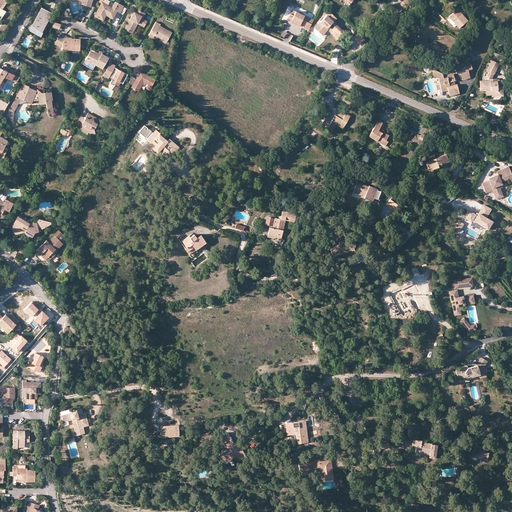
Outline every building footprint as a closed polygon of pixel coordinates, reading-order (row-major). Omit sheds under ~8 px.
[(117,11),(120,13),(124,6),(115,1),(112,6),(102,1),(94,15),(103,19),(106,14),(113,18),(117,11)] [(36,29),(42,32),(52,13),(41,7),(32,25),(36,27),(36,29)] [(138,22),(145,26),(148,20),(144,17),(146,12),(136,7),(125,28),(132,32),(138,22)] [(448,17),(458,28),(466,20),(460,13),(462,11),(459,7),(448,17)] [(476,15),(470,8),(466,12),(472,19),(476,15)] [(304,25),(308,17),(291,9),(288,18),(304,25)] [(341,36),(345,32),(334,21),(336,18),(330,11),(320,22),(323,25),(318,31),(322,35),(327,30),(328,29),(327,28),(329,26),(332,23),(334,26),(332,28),(341,36)] [(311,24),(313,19),(308,17),(304,25),(303,28),(308,30),(310,27),(311,24)] [(287,20),(303,28),(304,25),(288,18),(287,20)] [(160,24),(156,22),(149,35),(153,37),(154,35),(166,42),(171,32),(159,25),(160,24)] [(323,25),(320,22),(314,28),(318,31),(323,25)] [(40,35),(42,32),(36,29),(36,27),(32,25),(29,29),(40,35)] [(337,39),(341,36),(332,28),(329,26),(327,28),(328,29),(327,30),(337,39)] [(360,44),(365,39),(358,32),(353,38),(360,44)] [(61,33),(55,44),(60,47),(63,47),(68,47),(68,50),(80,50),(80,39),(71,39),(71,38),(67,38),(66,36),(61,33)] [(432,44),(431,46),(438,51),(439,48),(438,47),(439,45),(433,41),(431,44),(432,44)] [(100,54),(99,54),(94,51),(93,53),(90,51),(85,60),(95,66),(95,64),(102,68),(109,58),(101,53),(100,54)] [(491,78),(492,78),(499,63),(491,59),(486,70),(488,71),(486,75),(487,76),(487,79),(479,80),(480,90),(486,90),(486,95),(492,95),(492,93),(498,92),(498,91),(503,91),(502,80),(496,81),(491,81),(491,78)] [(95,66),(85,60),(83,63),(93,69),(95,66)] [(463,70),(467,69),(471,68),(469,60),(453,65),(454,70),(462,68),(463,70)] [(125,79),(127,75),(114,67),(113,69),(110,66),(107,71),(110,74),(109,76),(112,78),(109,83),(114,86),(115,85),(118,87),(120,83),(122,84),(124,82),(125,79)] [(2,68),(0,67),(0,83),(4,77),(12,80),(15,74),(8,71),(4,70),(2,68)] [(452,73),(445,75),(445,76),(442,77),(441,72),(433,68),(431,73),(437,76),(438,78),(437,78),(438,83),(435,84),(437,92),(440,91),(441,91),(446,89),(448,95),(458,92),(455,84),(455,83),(452,84),(451,80),(454,79),(452,73)] [(445,73),(445,75),(452,73),(459,71),(461,78),(469,76),(467,69),(463,70),(462,68),(454,70),(445,73)] [(132,77),(128,84),(132,86),(131,88),(132,88),(134,91),(138,91),(141,85),(143,86),(145,84),(150,87),(154,80),(145,75),(145,76),(143,78),(141,77),(140,79),(138,78),(136,77),(136,79),(132,77)] [(42,93),(38,94),(35,94),(36,91),(29,88),(23,100),(27,102),(31,103),(32,101),(39,100),(39,102),(40,103),(46,101),(46,106),(47,107),(50,107),(50,108),(52,107),(51,98),(52,98),(51,89),(48,89),(46,92),(42,93)] [(9,108),(14,111),(17,105),(22,103),(27,102),(23,100),(16,96),(9,108)] [(382,108),(378,115),(382,117),(386,110),(382,108)] [(334,117),(332,115),(329,113),(322,124),(329,128),(331,124),(335,126),(336,124),(343,129),(351,116),(345,113),(345,114),(336,109),(334,113),(336,114),(334,117)] [(95,127),(99,120),(87,113),(83,121),(80,120),(76,126),(79,128),(78,130),(87,134),(88,133),(95,137),(94,130),(95,127)] [(80,120),(83,121),(81,115),(76,124),(75,126),(75,131),(78,130),(79,128),(76,126),(80,120)] [(382,139),(386,141),(389,135),(383,132),(382,133),(378,131),(380,128),(383,122),(378,120),(369,136),(380,143),(382,139)] [(138,132),(145,138),(151,131),(144,125),(138,132)] [(160,149),(170,158),(179,147),(169,139),(167,141),(159,134),(160,133),(156,129),(153,132),(146,140),(153,147),(152,149),(156,152),(160,149)] [(425,164),(427,168),(431,167),(431,169),(437,167),(436,164),(439,163),(440,165),(448,162),(445,154),(435,157),(434,154),(427,157),(428,159),(424,160),(425,164)] [(503,181),(504,182),(507,181),(511,178),(511,175),(511,172),(509,168),(498,173),(499,176),(499,178),(496,179),(496,177),(489,180),(490,183),(483,185),(487,194),(492,193),(492,194),(494,194),(496,197),(502,195),(499,189),(503,188),(501,184),(500,182),(503,181)] [(342,179),(348,173),(345,170),(339,176),(342,179)] [(367,196),(366,199),(375,202),(376,198),(379,200),(382,192),(378,190),(378,189),(367,185),(366,186),(362,185),(363,183),(358,182),(354,192),(362,195),(363,194),(367,196)] [(0,202),(0,213),(1,214),(0,215),(0,218),(2,220),(7,211),(9,211),(13,203),(6,199),(5,201),(4,200),(3,201),(4,202),(3,204),(0,202)] [(397,204),(390,199),(386,205),(392,210),(397,204)] [(483,205),(480,210),(487,214),(490,209),(483,205)] [(283,212),(283,213),(281,220),(279,219),(275,219),(275,220),(274,220),(273,218),(270,217),(268,218),(266,224),(268,225),(271,226),(268,237),(281,241),(285,223),(286,221),(291,222),(290,224),(295,226),(297,218),(292,217),(293,214),(283,212)] [(475,215),(470,212),(464,221),(479,230),(480,229),(481,227),(486,230),(491,221),(485,218),(478,214),(477,216),(475,215)] [(20,230),(24,232),(32,237),(34,232),(38,231),(36,222),(30,223),(18,216),(12,225),(13,227),(15,226),(17,230),(20,230)] [(15,234),(24,232),(20,230),(17,230),(15,226),(13,227),(15,234)] [(188,255),(191,253),(206,243),(200,235),(196,238),(194,234),(189,238),(188,236),(180,242),(188,255)] [(36,250),(45,259),(52,252),(55,255),(58,252),(57,251),(63,244),(54,236),(48,242),(47,240),(36,250)] [(337,239),(338,245),(330,248),(332,259),(342,256),(343,253),(353,249),(351,239),(345,241),(344,238),(337,239)] [(23,248),(18,253),(22,257),(27,251),(23,248)] [(52,252),(45,259),(48,262),(55,255),(52,252)] [(334,272),(332,265),(323,268),(325,274),(334,272)] [(453,280),(454,288),(473,286),(472,277),(453,280)] [(412,296),(417,307),(423,304),(414,287),(401,294),(400,291),(392,295),(401,312),(407,309),(402,301),(412,296)] [(458,298),(458,297),(457,294),(449,296),(451,302),(455,302),(456,304),(452,305),(454,313),(461,312),(459,306),(468,304),(469,301),(474,300),(473,295),(462,297),(458,298)] [(415,308),(417,307),(412,296),(402,301),(407,309),(409,308),(406,302),(411,299),(415,308)] [(32,303),(24,311),(27,314),(28,313),(32,317),(34,316),(38,311),(39,310),(32,303)] [(38,311),(34,316),(36,318),(35,320),(41,326),(49,317),(43,311),(40,314),(38,311)] [(16,324),(8,317),(6,314),(3,317),(0,314),(0,324),(1,325),(9,332),(16,324)] [(10,315),(8,317),(16,324),(18,322),(10,315)] [(475,324),(471,325),(465,317),(461,320),(469,330),(476,328),(475,324)] [(9,332),(1,325),(0,326),(8,333),(9,332)] [(13,347),(19,352),(27,342),(18,334),(14,338),(18,341),(13,347)] [(0,362),(4,366),(11,359),(2,351),(0,352),(0,362)] [(38,366),(42,355),(35,352),(31,363),(29,362),(27,366),(40,372),(42,367),(39,366),(38,366)] [(472,373),(473,375),(479,373),(480,377),(486,375),(484,366),(487,360),(480,357),(477,364),(468,367),(467,365),(460,367),(460,369),(456,370),(457,374),(462,373),(465,372),(466,375),(472,373)] [(35,391),(41,391),(41,382),(27,382),(27,381),(23,380),(23,397),(26,397),(26,399),(35,399),(35,393),(35,391)] [(13,395),(14,395),(14,388),(4,387),(4,397),(3,397),(3,406),(12,405),(13,397),(13,395)] [(70,413),(62,415),(64,422),(73,419),(77,436),(85,434),(83,427),(89,426),(87,419),(86,415),(83,416),(83,414),(81,409),(69,412),(70,413)] [(297,445),(309,443),(307,430),(306,420),(285,423),(287,436),(295,435),(297,445)] [(178,425),(164,426),(164,432),(164,438),(179,437),(178,425)] [(18,445),(25,445),(25,441),(29,441),(30,431),(13,430),(13,448),(18,448),(18,447),(18,445)] [(234,457),(235,458),(237,461),(246,456),(240,446),(238,447),(236,448),(233,443),(235,442),(231,435),(225,438),(224,436),(220,438),(227,450),(218,455),(222,462),(225,460),(226,461),(234,457)] [(415,453),(429,455),(429,458),(435,459),(437,445),(421,443),(421,440),(414,439),(413,444),(416,444),(415,453)] [(488,451),(477,450),(476,453),(471,452),(470,458),(475,459),(476,457),(487,459),(488,451)] [(321,480),(333,479),(331,458),(320,459),(320,452),(309,453),(309,459),(298,460),(300,473),(320,471),(321,480)] [(224,465),(235,458),(234,457),(226,461),(225,460),(222,462),(224,465)] [(25,468),(17,468),(17,466),(17,465),(12,465),(12,476),(17,476),(17,479),(27,479),(27,481),(35,481),(35,470),(27,470),(27,468),(25,468)] [(39,511),(40,509),(38,509),(39,504),(30,502),(26,511),(39,511)]
